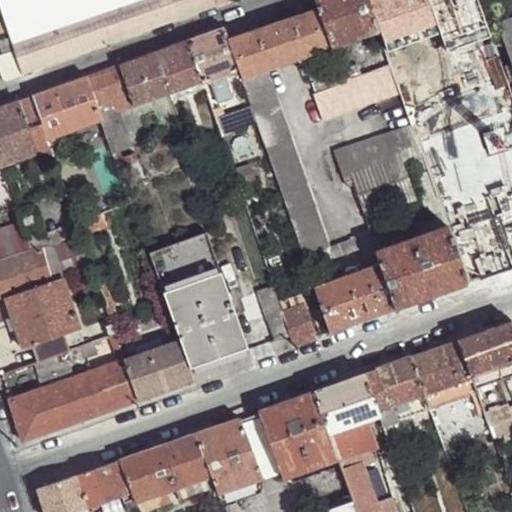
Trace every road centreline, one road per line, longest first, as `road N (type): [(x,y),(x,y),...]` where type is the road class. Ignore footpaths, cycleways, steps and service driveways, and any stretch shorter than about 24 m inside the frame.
road 1 (residential): [(0,479),(511,299)]
road 2 (residential): [(0,98),(276,0)]
